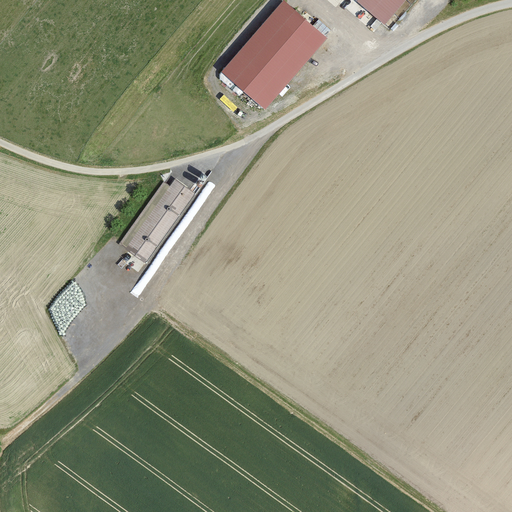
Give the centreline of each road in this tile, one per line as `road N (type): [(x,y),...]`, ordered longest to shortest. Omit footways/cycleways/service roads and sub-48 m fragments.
road 1 (track): [(262,136),(136,327),(0,446)]
road 2 (track): [(262,136),(114,172),(74,169),(0,141)]
